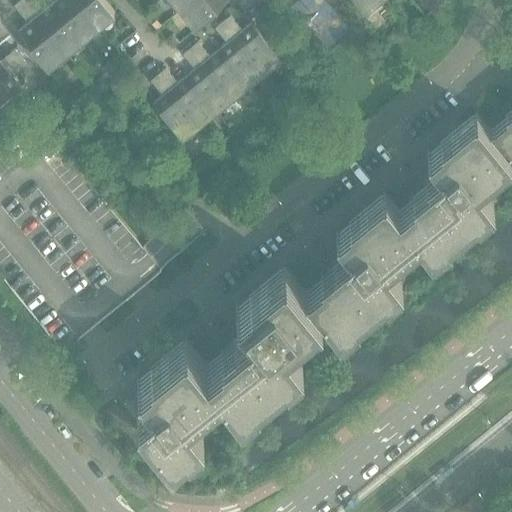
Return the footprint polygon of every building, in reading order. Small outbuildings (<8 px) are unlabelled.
[(24,0),(20,0),(15,5),(29,22),(20,30),(49,65),(66,51),(24,0)] [(53,2),(44,9),(36,0),(24,0),(66,51),(82,38),(53,2)] [(82,38),(99,25),(78,0),(54,0),(53,2),(82,38)] [(104,0),(78,0),(99,25),(114,12),(104,0)] [(189,0),(181,7),(195,24),(224,0),(189,0)] [(357,0),(366,11),(379,0),(357,0)] [(252,22),(242,29),(231,15),(223,21),(264,71),(280,57),(252,22)] [(248,83),(264,71),(223,21),(216,27),(228,41),(219,48),(248,83)] [(165,40),(171,48),(179,42),(173,34),(165,40)] [(219,48),(210,55),(198,41),(191,47),(232,97),(248,83),(219,48)] [(216,110),(232,97),(191,47),(184,53),(196,67),(187,74),(216,110)] [(0,74),(21,57),(15,50),(1,61),(0,60),(0,74)] [(13,76),(27,64),(21,57),(0,74),(0,101),(20,85),(13,76)] [(187,74),(178,82),(166,67),(159,73),(200,123),(216,110),(187,74)] [(183,137),(200,123),(159,73),(151,79),(163,94),(154,101),(183,137)] [(104,79),(97,85),(102,91),(109,85),(104,79)] [(436,182),(420,195),(450,232),(490,200),(491,202),(493,201),(475,178),(508,152),(511,157),(511,156),(511,114),(494,129),(492,127),(489,129),(477,113),(475,114),(477,117),(431,154),(429,151),(427,153),(447,177),(440,183),(436,180),(435,181),(436,182)] [(145,280),(160,268),(159,266),(141,244),(45,124),(28,124),(0,145),(0,272),(54,339),(72,340),(77,336),(87,328),(97,320),(125,296),(137,287),(145,280)] [(188,148),(183,152),(192,163),(197,158),(188,148)] [(344,263),(329,275),(359,312),(399,280),(401,283),(402,282),(384,259),(416,234),(431,252),(433,250),(431,248),(450,232),(420,195),(400,211),(384,193),(383,194),(385,196),(339,233),(337,231),(335,232),(356,258),(349,264),(345,260),(343,262),(344,263)] [(145,230),(160,217),(144,197),(128,210),(145,230)] [(247,335),(229,350),(259,386),(298,355),(300,357),(302,356),(284,333),(316,307),(320,311),(322,309),(340,332),(342,330),(340,328),(359,312),(329,275),(309,291),(307,288),(306,290),(286,265),(284,267),(286,270),(240,306),(238,304),(237,305),(257,331),(251,337),(247,332),(246,334),(247,335)] [(239,402),(259,386),(229,350),(209,366),(186,338),(184,340),(186,343),(141,380),(139,377),(137,378),(157,403),(150,409),(147,405),(145,407),(146,408),(140,413),(138,410),(136,411),(171,454),(172,453),(170,450),(199,427),(201,429),(203,428),(185,405),(218,379),(240,406),(242,405),(239,402)]
